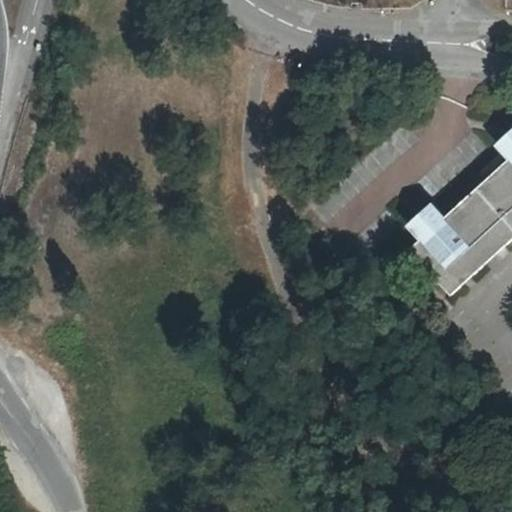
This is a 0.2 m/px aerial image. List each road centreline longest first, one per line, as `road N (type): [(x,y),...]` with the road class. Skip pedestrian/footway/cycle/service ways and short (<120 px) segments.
road 1 (unclassified): [(457,46),(327,34),(258,0)]
road 2 (residential): [(67,511),(0,399)]
